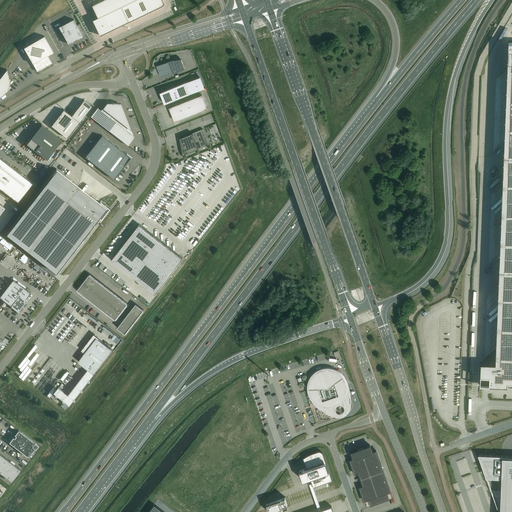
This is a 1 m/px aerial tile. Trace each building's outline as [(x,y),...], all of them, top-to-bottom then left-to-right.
[(159,0),(108,0),(93,8),(100,21),(94,24),(100,37),(163,7),(159,0)] [(74,19),(59,27),(68,44),(73,41),(72,40),(80,36),(77,32),(80,30),(74,19)] [(46,66),(52,63),(49,58),(48,55),(54,52),(44,36),(24,47),(37,71),(46,66)] [(481,363),(480,385),(501,386),(511,386),(511,43),(509,43),(496,364),(481,363)] [(181,59),(176,59),(175,58),(164,62),(164,63),(156,66),(160,76),(169,75),(185,68),(181,59)] [(10,82),(7,69),(0,77),(0,97),(8,90),(10,85),(14,81),(12,80),(10,82)] [(186,82),(162,92),(166,102),(164,103),(164,104),(204,88),(200,76),(186,82)] [(169,107),(174,121),(207,108),(201,95),(169,107)] [(84,99),(72,115),(80,122),(92,106),(84,99)] [(128,145),(129,144),(135,136),(134,135),(121,103),(107,102),(101,110),(98,107),(91,116),(128,145)] [(80,122),(72,115),(64,109),(51,125),(67,138),(80,122)] [(31,136),(26,143),(35,150),(47,159),(62,139),(42,124),(32,137),(31,136)] [(179,138),(185,153),(199,148),(209,144),(202,129),(193,132),(179,138)] [(102,135),(86,156),(115,178),(131,157),(102,135)] [(0,187),(18,201),(33,182),(0,157),(0,187)] [(56,168),(6,233),(56,272),(99,217),(101,219),(109,208),(101,201),(100,202),(93,211),(71,195),(78,185),(56,168)] [(0,199),(0,222),(11,208),(0,199)] [(176,263),(137,232),(113,260),(154,292),(176,263)] [(99,281),(94,278),(89,274),(83,282),(88,286),(92,289),(99,281)] [(30,292),(13,279),(0,296),(0,297),(18,311),(26,302),(24,300),(30,292)] [(98,294),(104,286),(99,281),(92,289),(98,294)] [(92,289),(88,286),(83,282),(77,289),(87,297),(92,289)] [(104,298),(110,290),(104,286),(98,294),(104,298)] [(92,301),(98,294),(92,289),(87,297),(92,301)] [(107,301),(114,293),(110,290),(104,298),(107,301)] [(112,304),(118,296),(114,293),(107,301),(112,304)] [(98,306),(104,298),(98,294),(92,301),(98,306)] [(115,307),(122,299),(118,296),(112,304),(115,307)] [(102,309),(107,301),(104,298),(98,306),(102,309)] [(115,307),(121,312),(127,304),(122,299),(115,307)] [(106,312),(112,304),(107,301),(102,309),(106,312)] [(131,310),(139,316),(143,310),(135,303),(131,310)] [(110,315),(115,307),(112,304),(106,312),(110,315)] [(115,319),(121,312),(115,307),(110,315),(115,319)] [(134,322),(139,316),(131,310),(126,315),(134,322)] [(129,328),(134,322),(126,315),(121,321),(129,328)] [(128,329),(129,328),(121,321),(117,328),(125,334),(128,329)] [(79,362),(94,373),(112,348),(97,337),(79,362)] [(312,399),(315,402),(317,404),(320,405),(323,406),(326,406),(329,406),(332,406),(335,405),(338,403),(341,401),(343,398),(345,394),(346,390),(346,387),(345,383),(344,379),(342,376),(340,373),(337,371),(333,369),(331,368),(331,369),(329,368),(327,368),(325,368),(323,369),(322,369),(322,368),(316,370),(316,371),(314,374),(312,376),(310,379),(309,382),(308,385),(308,388),(308,391),(309,394),(311,397),(312,399)] [(20,431),(11,443),(23,452),(22,454),(23,453),(29,457),(38,445),(20,431)] [(386,477),(382,479),(377,466),(381,464),(376,450),(372,452),(370,445),(351,451),(353,458),(349,460),(354,474),(358,472),(363,485),(359,487),(364,501),(368,499),(370,506),(389,499),(387,493),(390,491),(386,477)] [(318,451),(312,453),(307,455),(303,458),(306,468),(299,470),(302,480),(310,477),(313,487),(332,480),(323,453),(322,452),(321,451),(319,451),(318,451)] [(16,474),(19,470),(18,469),(19,468),(0,453),(0,472),(10,480),(10,479),(12,479),(15,475),(14,474),(15,473),(16,474)] [(511,511),(511,457),(507,457),(480,456),(486,474),(501,475),(501,478),(499,511),(511,511)] [(281,501),(279,502),(281,508),(288,506),(285,497),(280,498),(281,501)]
